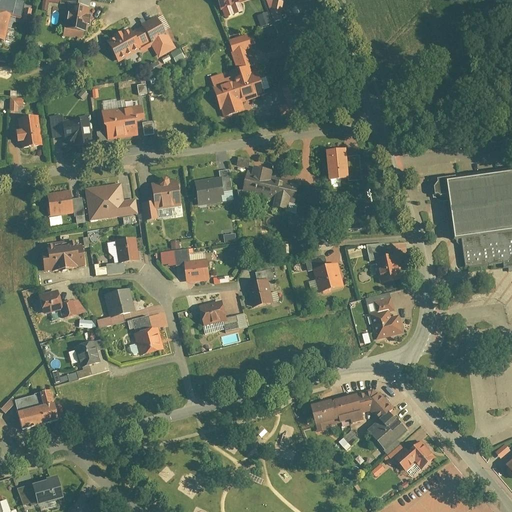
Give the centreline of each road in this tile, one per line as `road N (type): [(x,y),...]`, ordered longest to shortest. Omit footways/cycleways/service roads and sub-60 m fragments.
road 1 (residential): [(372,120),(0,181)]
road 2 (residential): [(396,372),(350,369),(195,411)]
road 3 (residential): [(511,510),(396,372)]
road 4 (residential): [(396,372),(420,341),(428,310),(417,238)]
road 5 (residential): [(195,411),(158,289)]
road 6 (residential): [(195,411),(72,442)]
road 7 (residential): [(372,120),(331,0)]
road 8 (residential): [(417,238),(372,120)]
